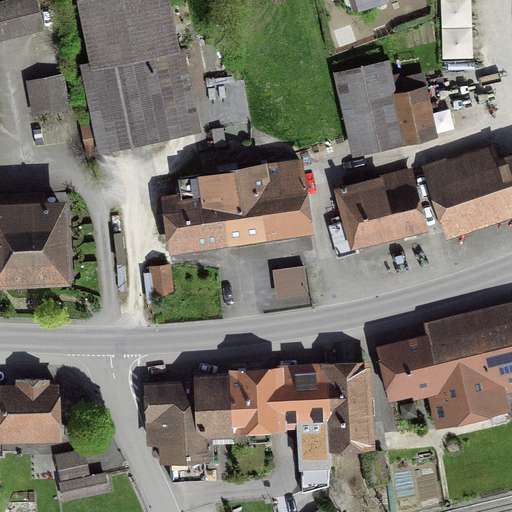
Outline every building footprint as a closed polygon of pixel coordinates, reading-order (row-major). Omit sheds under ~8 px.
[(12,0),(0,3),(0,36),(41,27),(34,0),(12,0)] [(86,148),(192,128),(165,0),(84,0),(83,0),(95,64),(84,66),(94,115),(80,118),(86,148)] [(364,148),(404,139),(394,95),(387,61),(337,72),(350,132),(364,148)] [(60,75),(29,81),(35,113),(67,107),(60,75)] [(422,89),(394,95),(404,139),(431,133),(422,89)] [(490,146),(427,166),(446,223),(511,201),(511,158),(502,162),(500,157),(495,159),(490,146)] [(300,160),(218,171),(228,239),(309,227),(300,160)] [(329,225),(337,255),(357,249),(356,243),(401,230),(403,236),(425,230),(408,170),(369,182),(366,171),(343,177),(345,184),(341,185),(342,189),(339,190),(347,220),(329,225)] [(172,247),(228,239),(218,171),(178,177),(181,199),(166,201),(172,247)] [(0,287),(75,283),(71,191),(0,194),(0,287)] [(168,265),(151,267),(154,292),(170,290),(168,265)] [(446,396),(435,399),(433,400),(438,422),(507,405),(502,383),(511,380),(511,319),(451,333),(461,374),(442,378),(446,396)] [(432,397),(433,400),(435,399),(446,396),(442,378),(461,374),(451,333),(378,351),(387,391),(430,381),(434,397),(432,397)] [(326,364),(327,370),(331,455),(331,443),(369,442),(365,365),(327,367),(326,364)] [(277,370),(231,372),(233,429),(234,422),(297,418),(300,457),(331,455),(327,370),(277,372),(277,370)] [(208,430),(233,429),(231,372),(227,372),(228,376),(194,378),(194,383),(148,385),(151,442),(164,441),(164,456),(169,456),(170,479),(206,477),(205,463),(210,463),(208,430)] [(0,439),(59,436),(57,385),(45,385),(45,379),(19,378),(20,386),(0,386),(0,439)] [(56,454),(62,483),(90,477),(84,448),(56,454)] [(370,483),(387,481),(383,451),(366,454),(370,483)] [(105,474),(61,485),(63,497),(108,487),(105,474)]
